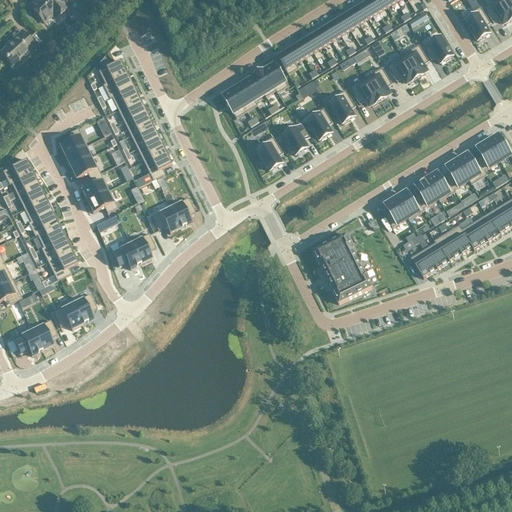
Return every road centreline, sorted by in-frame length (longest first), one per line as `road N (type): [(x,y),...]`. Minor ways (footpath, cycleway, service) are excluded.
road 1 (residential): [(511,265),(329,325),(284,250)]
road 2 (residential): [(284,250),(506,112)]
road 3 (residential): [(480,70),(262,204)]
road 4 (residential): [(129,315),(106,286),(67,191),(41,152),(48,133),(90,112)]
road 5 (residential): [(170,113),(340,0)]
road 6 (residential): [(13,388),(74,358),(129,315)]
road 7 (residential): [(129,315),(226,224)]
road 8 (unclassified): [(280,399),(302,415),(337,511)]
road 9 (residential): [(226,224),(170,113)]
